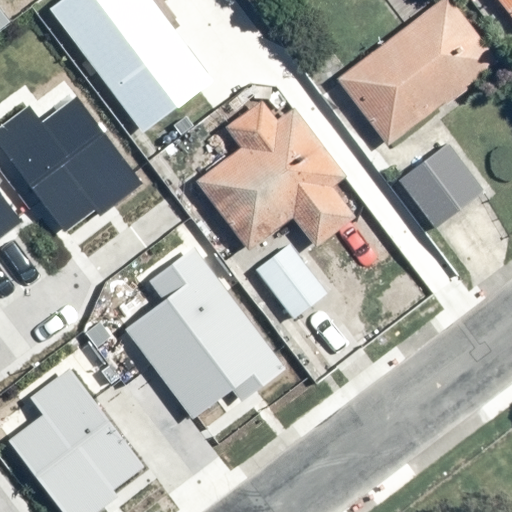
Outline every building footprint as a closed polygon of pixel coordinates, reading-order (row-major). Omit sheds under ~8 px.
[(105,56),(141,28),(118,0),(59,0),(39,16),(115,114),(137,97),(105,56)] [(338,73),(390,140),(493,59),(447,0),(431,0),(345,68),(338,73)] [(511,0),(497,0),(511,19),(511,0)] [(266,109),(258,99),(225,124),(240,144),(192,180),(244,249),(289,214),(312,245),(352,214),(330,186),(344,175),(284,96),(266,109)] [(491,180),(454,129),(392,175),(430,226),(491,180)] [(207,286),(149,209),(55,280),(114,357),(207,286)] [(323,291),(286,242),(252,267),(288,316),(323,291)] [(48,344),(4,378),(14,391),(0,402),(0,467),(25,499),(114,429),(60,359),(48,344)]
